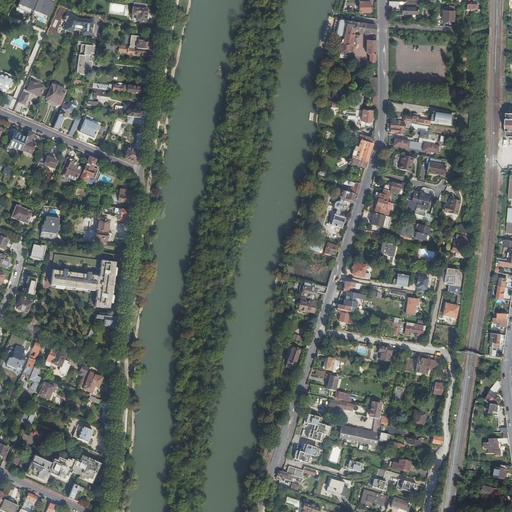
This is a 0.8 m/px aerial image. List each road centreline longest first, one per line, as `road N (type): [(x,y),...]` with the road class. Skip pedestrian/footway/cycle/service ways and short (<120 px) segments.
road 1 (residential): [(427,511),(447,443),(447,353),(318,331)]
road 2 (residential): [(116,368),(140,171)]
road 3 (tertiary): [(259,511),(318,331)]
road 4 (residential): [(140,171),(167,0)]
road 5 (tertiary): [(318,331),(370,172)]
road 6 (residential): [(140,171),(0,113)]
road 7 (tertiary): [(370,172),(381,138),(383,23)]
road 8 (residential): [(109,511),(118,451),(116,368)]
road 9 (unclassified): [(383,23),(511,31)]
road 10 (residential): [(0,319),(116,368)]
